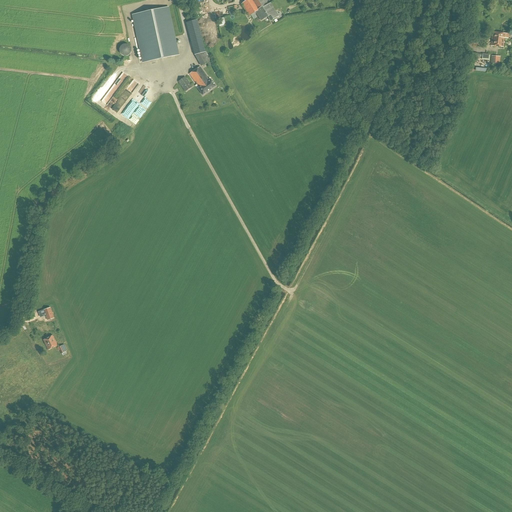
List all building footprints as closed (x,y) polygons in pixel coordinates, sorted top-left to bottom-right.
[(268,4),(265,0),(247,0),(241,4),(249,16),(254,13),(255,14),(256,13),(261,21),(268,16),(271,21),(278,16),(270,3),(268,4)] [(143,62),(178,55),(168,7),(133,15),(143,62)] [(211,61),(205,50),(197,20),(186,23),(195,55),(201,66),(211,61)] [(493,32),(491,46),(503,47),(504,38),(508,38),(509,34),(493,32)] [(125,56),(126,56),(127,56),(128,56),(129,55),(130,55),(130,54),(131,54),(131,53),(131,52),(132,52),(132,51),(132,50),(132,49),(132,48),(131,48),(131,47),(131,46),(130,46),(129,45),(128,44),(127,44),(126,44),(124,44),(123,44),(122,45),(121,46),(120,46),(120,47),(120,48),(119,48),(119,49),(119,50),(119,51),(119,52),(120,52),(120,53),(120,54),(121,54),(122,55),(123,56),(124,56),(125,56)] [(499,64),(500,57),(492,56),(491,63),(499,64)] [(210,81),(200,67),(190,74),(199,88),(198,89),(203,95),(216,86),(211,80),(210,81)] [(159,85),(164,80),(154,72),(150,76),(159,85)] [(184,92),(192,87),(185,77),(178,82),(184,92)] [(54,318),(50,307),(43,310),(47,320),(54,318)] [(48,350),(58,346),(53,336),(43,340),(48,350)] [(67,351),(64,344),(57,348),(58,351),(60,350),(61,354),(67,351)]
